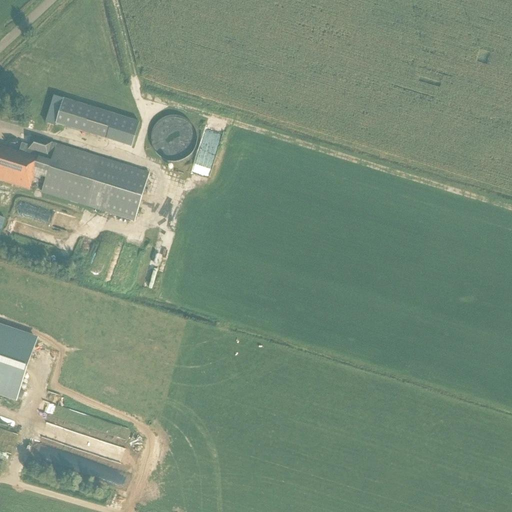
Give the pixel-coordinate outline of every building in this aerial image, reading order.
[(139,122),(64,99),(56,125),(131,148),(139,122)] [(23,124),(24,118),(12,116),(10,122),(23,124)] [(197,142),(197,140),(197,137),(196,134),(196,132),(194,129),(193,127),(191,124),(189,122),(186,120),(183,119),(180,118),(177,117),(174,117),(171,117),(168,118),(166,118),(164,119),(161,121),(159,122),(157,124),(156,126),(154,129),(153,132),(152,135),(152,138),(152,141),(152,144),(153,147),(154,150),(156,153),(157,155),(159,157),(161,158),(164,160),(166,161),(168,162),(171,162),(174,162),(177,162),(180,162),(183,160),(186,159),(189,157),(191,155),(193,153),(194,150),(196,147),(196,145),(197,142)] [(0,181),(30,190),(39,159),(51,163),(41,193),(157,229),(172,181),(32,138),(29,146),(24,145),(21,153),(0,146),(0,181)] [(12,187),(0,183),(0,204),(6,206),(12,187)] [(38,338),(0,325),(0,396),(16,402),(38,338)]
